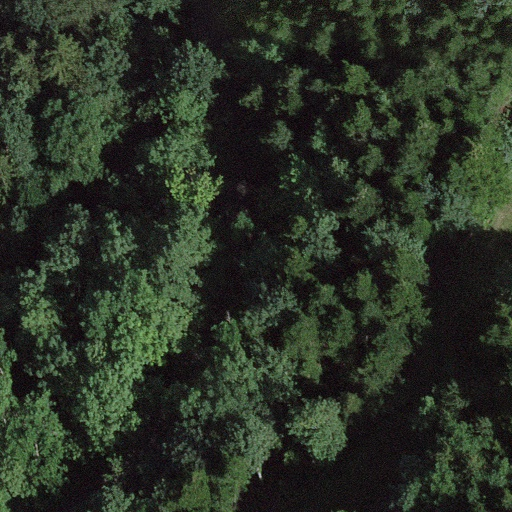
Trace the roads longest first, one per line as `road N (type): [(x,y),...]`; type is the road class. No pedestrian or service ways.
road 1 (unclassified): [(211,0),(232,137),(226,252),(173,398),(140,449),(80,511)]
road 2 (track): [(0,311),(78,250),(110,203),(133,146),(140,97),(138,0)]
